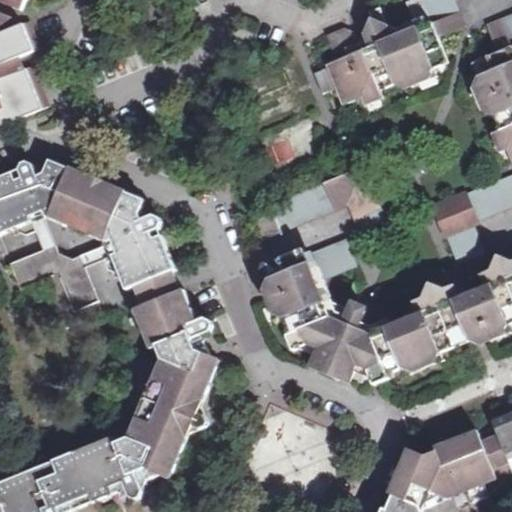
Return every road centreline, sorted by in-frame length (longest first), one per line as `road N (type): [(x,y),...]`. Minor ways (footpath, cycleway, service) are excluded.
road 1 (residential): [(81,151),(200,202),(264,362),(395,423),(361,511)]
road 2 (residential): [(67,112),(199,59),(228,1),(291,23),(350,0)]
